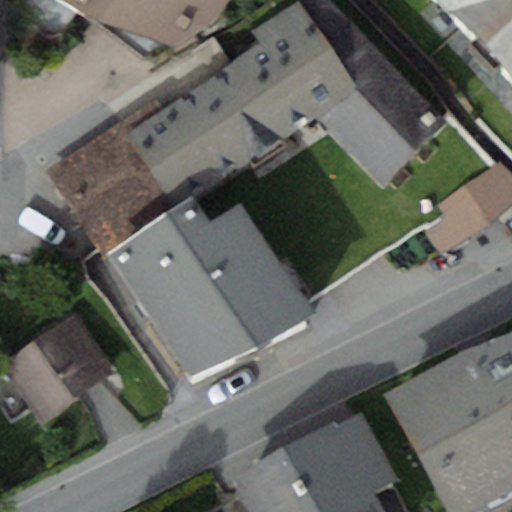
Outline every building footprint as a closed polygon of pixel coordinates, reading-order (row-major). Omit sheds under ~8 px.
[(61,0),(96,20),(176,47),(216,19),(230,0),(61,0)] [(159,96),(119,123),(176,207),(196,197),(318,119),(384,186),(447,119),(333,0),(301,0),(252,31),(262,43),(168,107),(159,96)] [(511,0),(436,0),(484,51),(511,25),(511,0)] [(511,25),(484,51),(511,81),(511,25)] [(107,253),(176,207),(119,123),(46,171),(105,259),(109,256),(107,253)] [(417,223),(441,255),(511,202),(511,173),(502,160),(417,223)] [(176,207),(107,253),(109,256),(193,376),(316,312),(241,202),(213,220),(196,197),(176,207)] [(74,314),(2,363),(42,422),(114,373),(74,314)] [(383,395),(450,511),(462,511),(511,483),(511,330),(472,346),(383,395)] [(360,411),(234,478),(251,511),(386,511),(376,491),(397,480),(360,411)]
